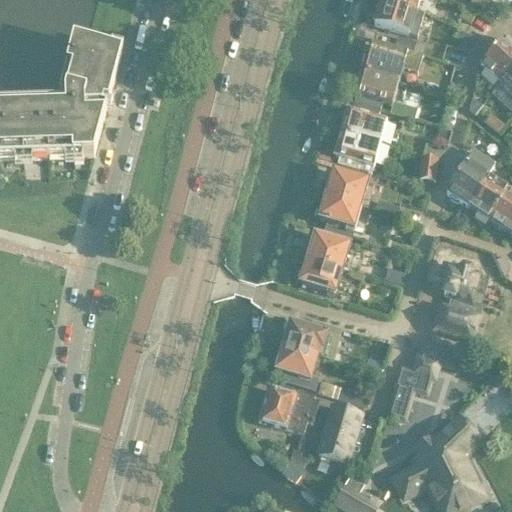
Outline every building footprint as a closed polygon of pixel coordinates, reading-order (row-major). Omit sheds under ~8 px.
[(420,0),(383,0),(382,4),(416,15),(420,0)] [(511,4),(506,0),(485,0),(487,1),(503,16),(510,7),(511,4)] [(482,9),(477,16),(493,27),(503,16),(487,1),(486,2),(482,9)] [(375,29),(409,39),(416,41),(423,17),(416,15),(382,4),(379,15),(376,16),(374,23),(376,25),(375,29)] [(463,11),(459,20),(470,26),(475,18),(463,11)] [(479,43),(465,36),(454,53),(463,58),(469,57),(472,54),(479,43)] [(397,40),(394,51),(407,55),(412,56),(415,46),(397,40)] [(94,161),(108,108),(122,55),(74,42),(59,97),(59,106),(0,108),(0,164),(15,164),(15,159),(31,159),(31,163),(65,162),(65,157),(82,157),(82,162),(94,161)] [(481,69),(502,89),(511,77),(511,45),(510,44),(508,45),(505,42),(481,69)] [(371,44),(369,52),(405,63),(407,55),(394,51),(371,44)] [(367,52),(360,75),(399,86),(405,88),(410,69),(404,67),(405,63),(369,52),(367,52)] [(392,109),(399,86),(360,75),(354,98),(392,109)] [(511,77),(502,89),(511,97),(511,77)] [(483,109),(472,103),(469,115),(476,118),(483,109)] [(381,147),(387,124),(378,121),(380,111),(355,104),(352,114),(348,113),(342,136),(381,147)] [(423,114),(419,113),(397,107),(394,118),(399,120),(420,125),(423,114)] [(490,119),(485,125),(497,136),(503,129),(490,119)] [(381,147),(342,136),(335,160),(339,161),(337,168),(371,178),(373,171),(374,171),(381,147)] [(510,167),(511,163),(511,157),(506,153),(501,161),(510,167)] [(420,181),(426,182),(437,183),(439,161),(422,159),(420,181)] [(459,205),(468,211),(488,180),(467,167),(447,197),(450,199),(451,202),(456,206),(459,205)] [(329,189),(326,199),(361,209),(368,185),(333,175),(332,179),(330,180),(328,187),(329,189)] [(488,180),(468,211),(478,217),(479,220),(485,224),(487,223),(489,224),(509,194),(488,180)] [(511,195),(509,194),(489,224),(492,226),(493,229),(499,232),(501,232),(510,237),(511,233),(511,195)] [(327,226),(325,234),(350,241),(353,234),(354,234),(361,209),(326,199),(323,210),(321,211),(319,218),(320,220),(319,224),(327,226)] [(400,220),(403,211),(376,204),(373,213),(400,220)] [(311,253),(308,263),(343,272),(350,249),(348,249),(350,241),(325,234),(323,241),(315,239),(313,243),(311,244),(309,250),(311,253)] [(335,298),(343,272),(308,263),(304,274),(302,275),(300,282),(301,284),(300,288),(335,298)] [(460,275),(445,271),(441,286),(437,285),(434,294),(445,297),(444,300),(455,303),(455,302),(480,309),(488,283),(472,278),(470,274),(464,272),(460,275)] [(365,279),(350,274),(348,279),(353,283),(363,285),(365,279)] [(283,351),(317,361),(322,362),(329,338),(329,337),(290,326),(289,330),(285,331),(284,337),(286,340),(283,351)] [(331,330),(329,337),(329,338),(352,345),(354,337),(331,330)] [(443,369),(447,357),(447,356),(424,349),(420,362),(443,369)] [(311,381),(317,361),(283,351),(280,361),(276,362),(275,368),(277,371),(276,374),(282,376),(280,384),(314,394),(318,383),(311,381)] [(368,364),(366,374),(381,378),(384,368),(368,364)] [(426,399),(431,384),(431,382),(401,373),(396,390),(398,390),(391,412),(406,417),(413,395),(426,399)] [(344,405),(347,395),(323,388),(320,398),(344,405)] [(297,401),(268,393),(259,425),(304,438),(307,426),(313,428),(319,405),(314,404),(315,400),(299,396),(297,401)] [(333,411),(319,458),(364,472),(378,425),(333,411)] [(483,503),(462,462),(479,445),(458,424),(415,465),(418,471),(394,483),(404,502),(427,490),(438,511),(467,511),(468,511),(469,510),(483,503)] [(342,511),(374,511),(378,507),(359,496),(361,490),(350,484),(335,508),(342,511)]
